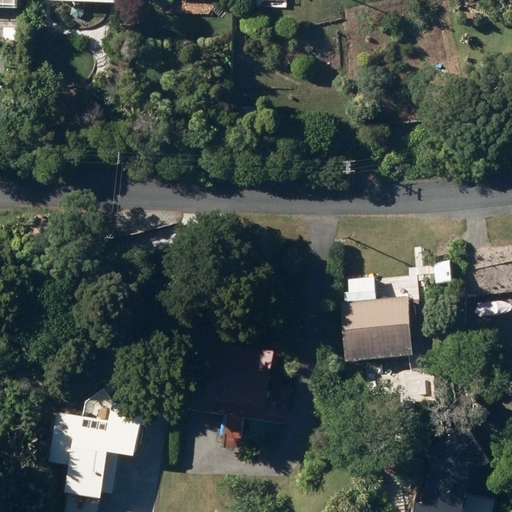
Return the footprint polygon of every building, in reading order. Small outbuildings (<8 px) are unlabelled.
[(221,51),(193,51),(194,70),(221,69),(221,51)] [(241,107),(240,120),(256,121),(257,108),(241,107)] [(410,297),(343,304),(348,364),(416,357),(410,297)] [(233,346),(236,327),(201,322),(189,396),(266,408),(275,353),(233,346)] [(76,388),(65,471),(99,475),(102,450),(139,455),(146,397),(76,388)] [(464,511),(470,483),(490,467),(462,432),(433,455),(439,456),(428,507),(421,506),(419,511),(464,511)]
